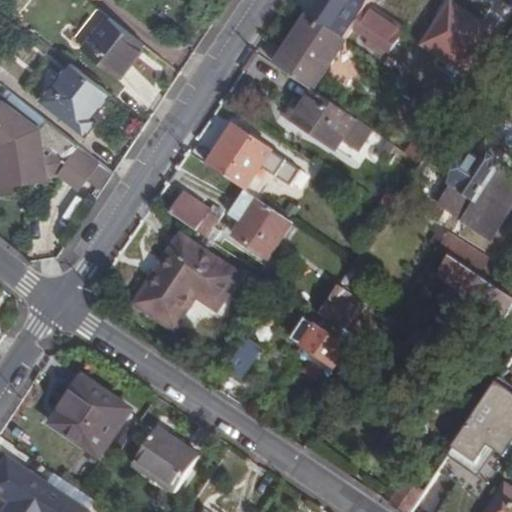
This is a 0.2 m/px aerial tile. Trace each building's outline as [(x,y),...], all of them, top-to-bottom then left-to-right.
[(326,8),(317,21),(347,41),(356,27),(392,52),(405,33),(369,9),(367,11),(352,1),(352,0),(325,0),(322,5),(326,8)] [(494,32),(453,4),(426,45),(468,72),(494,32)] [(326,8),(322,5),(313,18),(317,21),(326,8)] [(313,18),(310,16),(277,65),(314,90),(347,41),(317,21),(313,18)] [(146,45),(111,17),(85,49),(120,77),(146,45)] [(398,62),(390,57),(385,65),(393,70),(398,62)] [(43,100),(86,134),(98,120),(94,117),(112,94),(72,63),(43,100)] [(471,91),(461,85),(446,107),(456,113),(471,91)] [(314,90),(304,105),(296,100),(286,116),(334,149),(340,140),(357,151),(372,129),(314,90)] [(81,146),(14,93),(0,111),(0,144),(0,145),(5,180),(42,174),(42,177),(59,174),(81,146)] [(264,165),(273,151),(236,125),(209,165),(247,190),(264,165)] [(436,143),(423,134),(409,154),(423,163),(426,158),(436,143)] [(449,147),(438,140),(436,143),(426,158),(436,165),(449,147)] [(80,190),(90,178),(104,189),(115,173),(81,146),(59,174),(80,190)] [(485,156),(477,151),(473,156),(482,162),(485,156)] [(502,167),(485,156),(482,162),(473,156),(454,185),(480,201),(466,222),(493,240),(511,210),(511,174),(502,168),(502,167)] [(274,172),(264,165),(247,190),(248,191),(257,198),(274,172)] [(269,259),(294,222),(257,198),(248,191),(231,215),(245,225),(237,237),(269,259)] [(388,211),(397,199),(388,192),(379,204),(388,211)] [(214,242),(221,231),(215,227),(224,213),(214,206),(211,211),(184,193),(171,213),(214,242)] [(488,260),(448,234),(439,247),(453,257),(479,274),(487,261),(488,260)] [(219,310),(242,275),(182,235),(136,304),(175,330),(198,296),(219,310)] [(511,263),(511,247),(503,260),(511,265),(511,263)] [(321,313),(355,263),(342,255),(309,305),(317,311),(321,313)] [(479,274),(453,257),(441,275),(453,283),(442,300),(443,304),(456,313),(460,312),(470,296),(505,319),(511,307),(511,295),(497,286),(479,274)] [(506,273),(487,261),(479,274),(497,286),(506,273)] [(290,293),(296,285),(277,272),(271,280),(282,287),(290,293)] [(321,313),(317,311),(310,321),(318,326),(325,316),(321,313)] [(357,337),(325,316),(318,326),(310,321),(305,318),(292,338),(336,368),(342,359),(347,362),(361,340),(357,337)] [(261,350),(247,341),(227,370),(241,380),(261,350)] [(511,383),(502,377),(455,448),(479,464),(491,446),(507,457),(511,449),(511,383)] [(133,411),(85,378),(54,424),(101,456),(133,411)] [(201,456),(160,429),(136,465),(176,492),(201,456)] [(91,511),(8,457),(0,470),(0,495),(11,503),(5,511),(91,511)] [(412,511),(425,492),(407,480),(391,504),(402,511),(412,511)] [(507,511),(511,505),(511,486),(506,482),(485,511),(507,511)]
